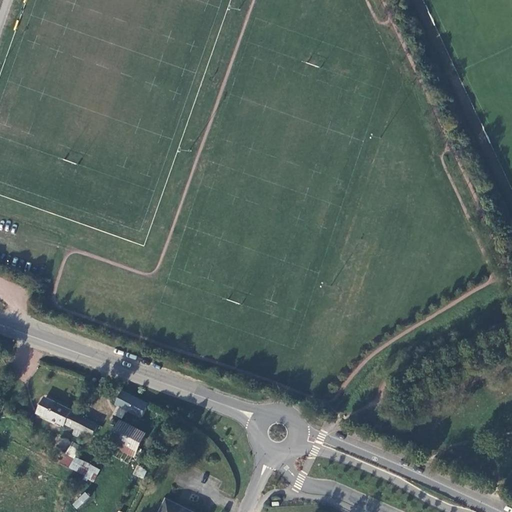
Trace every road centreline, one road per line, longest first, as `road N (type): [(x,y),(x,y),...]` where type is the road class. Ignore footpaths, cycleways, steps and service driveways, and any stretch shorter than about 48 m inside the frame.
road 1 (secondary): [(0,324),(294,429)]
road 2 (secondary): [(489,511),(294,429)]
road 3 (secondary): [(294,429),(461,511)]
